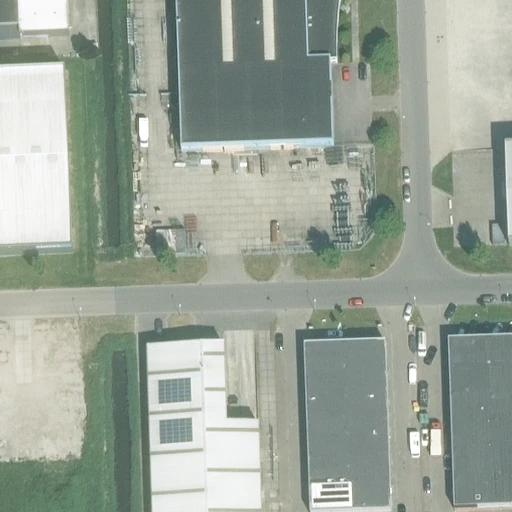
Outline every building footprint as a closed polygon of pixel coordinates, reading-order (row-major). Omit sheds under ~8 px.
[(0,0),(0,32),(20,31),(21,39),(69,37),(67,0),(0,0)] [(338,31),(340,0),(176,0),(182,153),(334,148),(331,64),(337,64),(338,31)] [(0,256),(73,253),(65,73),(0,76),(0,256)] [(304,165),(306,186),(315,185),(312,163),(304,165)] [(169,239),(144,241),(145,253),(170,251),(169,239)] [(511,509),(511,340),(449,342),(454,511),(511,509)] [(304,347),(310,511),(391,511),(386,345),(304,347)] [(148,350),(153,511),(261,511),(259,427),(227,428),(225,348),(148,350)]
